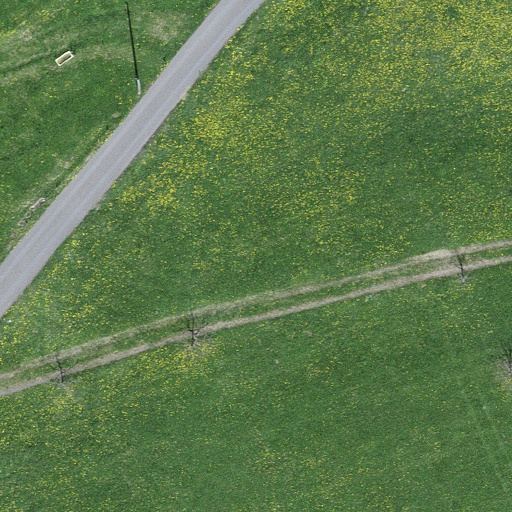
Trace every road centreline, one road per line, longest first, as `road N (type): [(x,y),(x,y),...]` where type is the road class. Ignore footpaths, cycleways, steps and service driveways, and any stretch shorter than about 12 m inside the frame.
road 1 (track): [(0,383),(186,321),(511,251)]
road 2 (unclassified): [(0,293),(243,0)]
